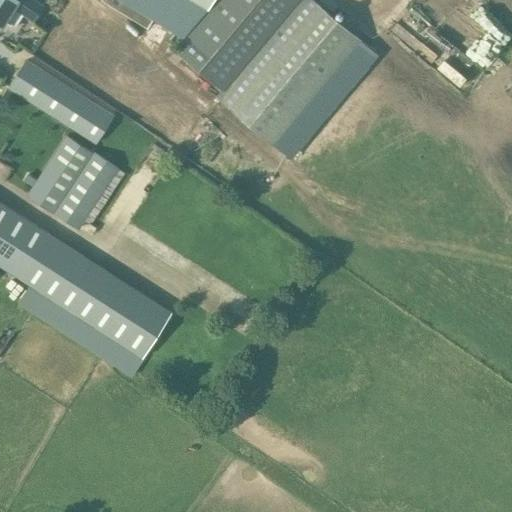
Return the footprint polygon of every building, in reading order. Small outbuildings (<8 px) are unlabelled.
[(23,14),(34,21),(45,6),(36,0),(0,0),(0,27),(1,28),(6,20),(15,27),(23,14)] [(216,97),(288,160),(377,54),(314,0),(217,0),(176,50),(222,91),(216,97)] [(436,32),(487,63),(511,23),(474,0),(473,0),(464,15),(451,7),(436,32)] [(95,144),(114,115),(27,59),(8,88),(95,144)] [(79,229),(118,167),(95,151),(94,152),(66,134),(26,195),(53,213),(54,212),(79,229)] [(0,201),(0,264),(30,284),(141,356),(170,312),(0,201)]
